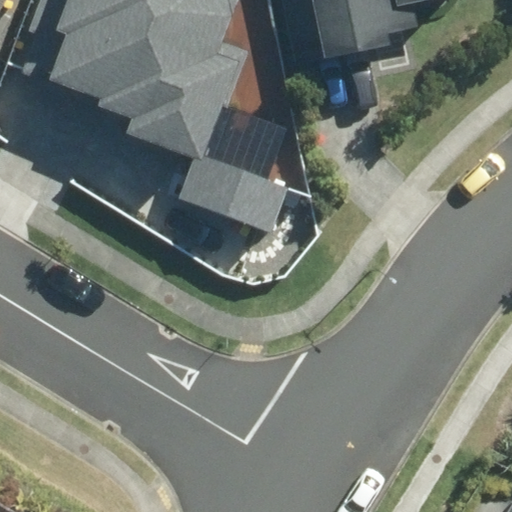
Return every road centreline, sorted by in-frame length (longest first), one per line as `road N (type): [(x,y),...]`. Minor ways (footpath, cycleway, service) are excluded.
road 1 (residential): [(321,471),(251,439),(0,289)]
road 2 (residential): [(321,471),(460,264),(511,206)]
